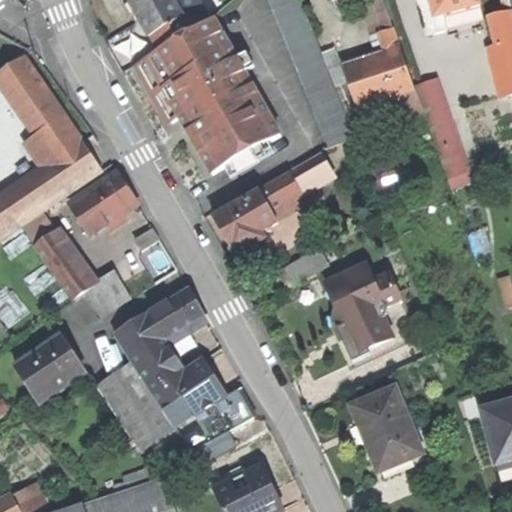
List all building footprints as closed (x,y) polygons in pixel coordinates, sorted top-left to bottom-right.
[(127,0),(150,40),(157,36),(184,21),(171,0),(127,0)] [(384,0),(342,0),(344,4),(353,0),(359,0),(367,21),(389,13),(384,0)] [(448,31),(444,16),(436,18),(431,0),(419,0),(428,36),(448,31)] [(431,0),(436,18),(444,16),(480,7),(478,0),(431,0)] [(395,29),(389,13),(367,21),(372,37),(382,34),(395,29)] [(511,46),(511,13),(498,17),(507,48),(511,46)] [(191,17),(184,21),(157,36),(165,51),(199,31),(191,17)] [(217,21),(199,31),(165,51),(139,65),(158,100),(171,123),(178,119),(212,179),(283,139),(217,21)] [(403,52),(395,29),(382,34),(390,56),(403,52)] [(511,46),(507,48),(481,55),(493,101),(511,95),(511,46)] [(416,89),(403,52),(390,56),(346,72),(359,110),(416,89)] [(27,60),(0,78),(0,85),(53,163),(83,142),(27,60)] [(419,86),(451,178),(469,172),(438,80),(419,86)] [(423,112),(416,89),(359,110),(366,132),(399,120),(423,112)] [(431,130),(423,112),(399,120),(406,139),(431,130)] [(0,243),(104,172),(83,142),(53,163),(0,199),(0,243)] [(324,158),(291,176),(302,195),(334,176),(324,158)] [(72,206),(93,237),(139,206),(129,191),(118,175),(72,206)] [(291,176),(260,194),(270,213),(302,195),(291,176)] [(222,235),(232,250),(261,234),(277,224),(270,213),(260,194),(230,212),(214,220),(222,235)] [(23,232),(49,267),(64,256),(85,287),(97,279),(94,276),(88,281),(56,236),(49,240),(37,222),(23,232)] [(137,241),(144,252),(160,241),(153,230),(137,241)] [(328,248),(336,263),(367,245),(358,231),(328,248)] [(265,241),(261,234),(232,250),(236,258),(265,241)] [(284,274),(292,288),(330,266),(322,252),(284,274)] [(73,302),(86,293),(88,292),(85,287),(64,256),(49,267),(73,302)] [(374,259),(327,282),(340,310),(338,314),(336,318),(336,328),(338,332),(355,366),(404,341),(392,319),(395,309),(410,302),(395,272),(383,278),(374,259)] [(86,293),(103,319),(132,299),(114,274),(100,284),(97,279),(85,287),(88,292),(86,293)] [(189,292),(138,324),(152,348),(153,350),(165,343),(205,319),(197,305),(189,292)] [(131,361),(152,348),(138,324),(115,337),(131,361)] [(62,340),(18,369),(43,405),(86,376),(72,354),(62,340)] [(184,375),(165,343),(153,350),(152,348),(131,361),(135,367),(159,404),(190,385),(184,375)] [(202,364),(184,375),(190,385),(159,404),(175,429),(178,428),(223,400),(214,384),(202,364)] [(141,451),(175,429),(159,404),(135,367),(101,390),(141,451)] [(366,443),(379,473),(423,455),(396,390),(352,409),(366,443)] [(239,392),(223,400),(178,428),(192,453),(254,418),(239,392)] [(511,404),(484,413),(498,461),(511,457),(511,404)] [(263,469),(214,492),(223,511),(284,511),(273,490),(263,469)] [(84,507),(86,511),(175,511),(165,480),(84,507)] [(25,511),(19,500),(0,510),(0,511),(25,511)]
